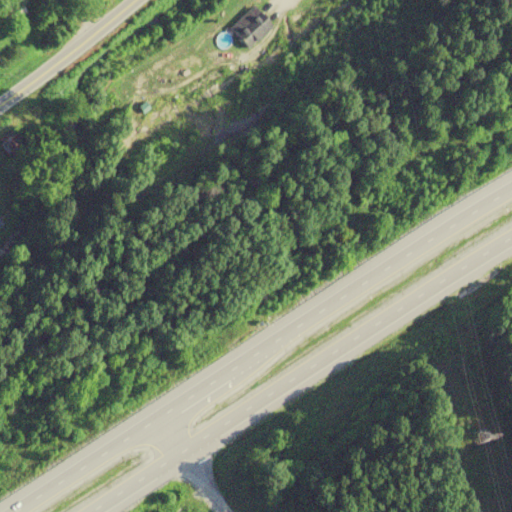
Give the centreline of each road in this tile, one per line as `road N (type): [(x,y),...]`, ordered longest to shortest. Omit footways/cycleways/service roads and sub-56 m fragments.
road 1 (trunk): [(511,190),(6,511)]
road 2 (trunk): [(88,511),(511,244)]
road 3 (secondary): [(134,0),(0,103)]
